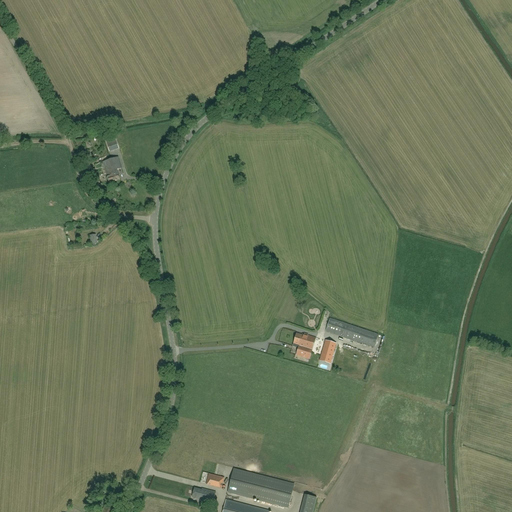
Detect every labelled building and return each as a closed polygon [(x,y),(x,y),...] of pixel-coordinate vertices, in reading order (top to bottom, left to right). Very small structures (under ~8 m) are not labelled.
[(109,152),(119,148),(116,139),(106,142),(109,152)] [(109,183),(115,181),(120,180),(116,170),(122,168),(118,157),(103,163),(109,183)] [(92,179),(94,185),(100,183),(98,177),(92,179)] [(374,347),(378,335),(330,319),(326,331),(374,347)] [(309,359),(315,338),(303,334),(302,336),(297,334),(293,346),(299,348),(297,355),(309,359)] [(322,356),(320,360),(330,363),(332,358),(336,344),(326,341),(322,356)] [(294,485),(234,469),(228,492),(288,508),(294,485)] [(222,488),(225,477),(209,474),(206,484),(222,488)] [(213,504),(216,492),(202,489),(202,490),(195,488),(192,497),(201,500),(200,501),(213,504)] [(300,511),(312,511),(316,497),(305,495),(300,511)] [(269,511),(226,500),(223,511),(269,511)] [(110,511),(113,508),(106,503),(100,511),(110,511)]
